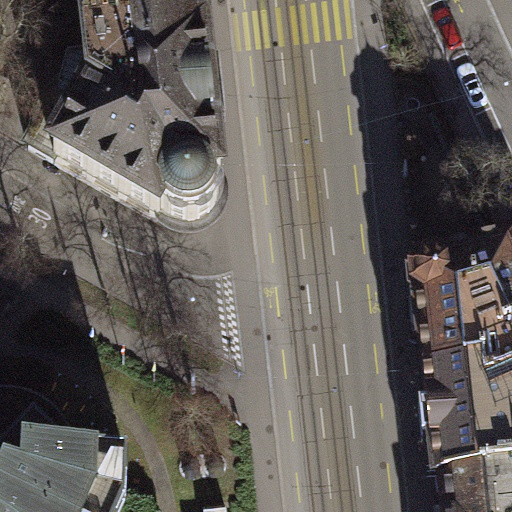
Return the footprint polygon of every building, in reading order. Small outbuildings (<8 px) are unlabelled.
[(94,0),(98,39),(203,29),(200,0),(94,0)] [(203,29),(98,39),(82,40),(86,76),(63,79),(45,103),(39,117),(38,130),(36,137),(30,148),(170,230),(183,231),(198,228),(209,222),(216,215),(219,202),(221,187),(203,29)] [(486,399),(511,387),(511,249),(442,270),(438,266),(419,271),(418,276),(415,278),(415,281),(410,285),(413,303),(418,307),(421,333),(426,383),(483,377),(486,399)] [(511,387),(486,399),(483,377),(426,383),(429,416),(420,417),(422,435),(423,450),(433,448),(438,493),(444,493),(444,491),(511,483),(511,387)] [(0,511),(120,511),(124,504),(126,459),(75,457),(72,436),(59,416),(43,402),(17,392),(0,391),(0,511)] [(511,511),(511,483),(444,491),(444,493),(445,511),(511,511)]
